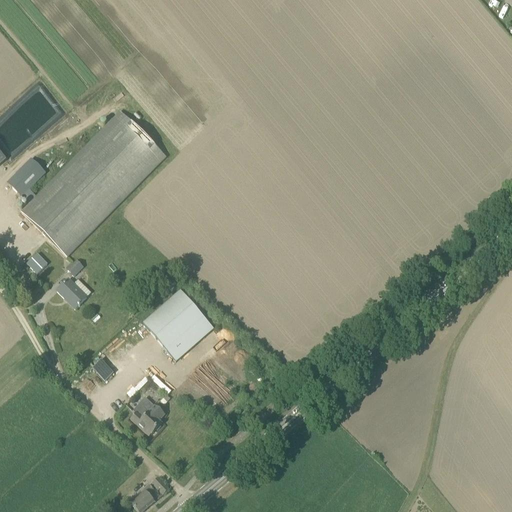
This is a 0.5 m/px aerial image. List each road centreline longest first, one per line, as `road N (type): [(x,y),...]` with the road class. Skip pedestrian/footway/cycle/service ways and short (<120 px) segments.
road 1 (primary): [(192,504),(511,233)]
road 2 (track): [(403,511),(423,468),(452,346),(511,253)]
road 3 (residential): [(60,379),(192,504)]
road 4 (residential): [(60,379),(38,304),(0,247)]
